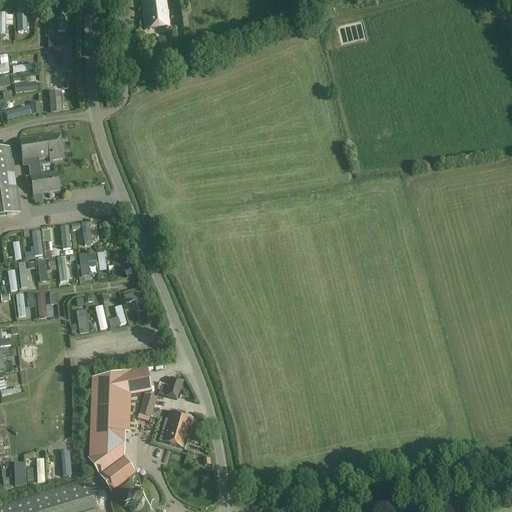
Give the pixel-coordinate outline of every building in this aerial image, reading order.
[(168,29),(164,0),(148,0),(141,1),(145,32),(168,29)] [(27,8),(16,8),(17,32),(27,32),(27,8)] [(176,32),(179,32),(187,31),(185,16),(175,17),(176,32)] [(9,68),(30,66),(29,59),(8,61),(9,68)] [(54,81),(53,73),(59,73),(59,60),(51,60),(51,64),(44,64),(45,82),(54,81)] [(33,65),(12,68),(13,74),(34,72),(33,65)] [(8,78),(0,79),(0,87),(9,87),(8,78)] [(35,84),(14,87),(15,96),(36,93),(35,84)] [(51,114),(62,113),(60,93),(49,95),(51,114)] [(40,114),(39,103),(30,104),(31,115),(40,114)] [(8,123),(31,117),(28,108),(6,114),(8,123)] [(21,141),(20,141),(23,163),(28,162),(29,170),(40,168),(39,160),(50,159),(50,162),(63,160),(59,135),(21,141)] [(74,142),(72,152),(82,153),(83,143),(74,142)] [(16,189),(8,190),(6,175),(14,174),(10,149),(0,150),(0,216),(20,214),(16,189)] [(31,178),(25,179),(26,187),(27,187),(32,186),(33,195),(59,191),(56,174),(41,176),(40,168),(29,170),(31,178)] [(93,245),(89,223),(80,224),(84,247),(93,245)] [(70,250),(68,227),(61,228),(63,251),(70,250)] [(26,254),(32,254),(29,232),(23,233),(26,254)] [(18,243),(12,244),(15,261),(21,261),(18,243)] [(106,270),(104,253),(97,254),(99,271),(106,270)] [(118,253),(112,256),(118,268),(123,266),(118,253)] [(89,272),(87,256),(81,256),(83,273),(89,272)] [(57,259),(60,280),(68,279),(65,258),(57,259)] [(20,289),(27,289),(25,263),(18,264),(20,289)] [(7,272),(10,292),(17,291),(14,271),(7,272)] [(121,279),(122,284),(135,282),(134,276),(121,279)] [(125,304),(135,301),(138,312),(145,310),(140,292),(123,296),(125,304)] [(22,295),(15,296),(17,314),(24,313),(22,295)] [(50,312),(49,305),(34,307),(35,314),(50,312)] [(119,309),(108,309),(108,322),(119,321),(119,309)] [(74,317),(74,328),(84,328),(84,317),(74,317)] [(89,457),(87,458),(110,492),(131,477),(135,474),(113,441),(125,433),(127,397),(151,392),(147,369),(91,380),(89,457)] [(157,396),(176,401),(182,382),(169,378),(167,386),(160,384),(157,396)] [(20,388),(0,392),(0,393),(1,398),(21,394),(20,388)] [(144,395),(139,415),(149,418),(155,399),(144,395)] [(126,413),(132,415),(137,398),(131,396),(126,413)] [(166,420),(164,427),(159,442),(185,450),(194,419),(169,412),(167,421),(166,420)] [(201,438),(204,429),(196,426),(193,436),(201,438)] [(23,466),(15,467),(16,488),(24,487),(23,466)] [(86,480),(0,506),(0,511),(84,511),(95,509),(86,480)] [(137,510),(143,507),(144,501),(140,495),(134,494),(129,498),(128,504),(131,509),(137,510)]
